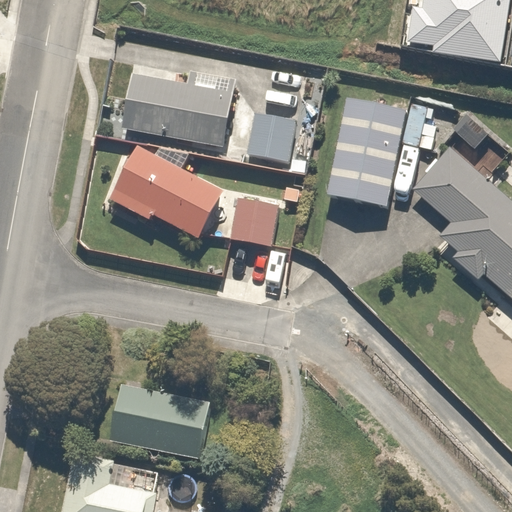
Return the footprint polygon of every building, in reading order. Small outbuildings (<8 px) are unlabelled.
[(277,0),(233,0),(229,30),(271,36),(277,0)] [(434,45),(433,52),(501,62),(509,0),(424,0),(423,8),(413,7),(408,41),(434,45)] [(190,85),(135,75),(125,130),(226,148),(238,84),(191,75),(190,85)] [(407,114),(348,101),(327,197),(387,210),(407,114)] [(294,122),(254,114),(246,155),(286,163),(294,122)] [(228,191),(142,147),(113,202),(154,224),(157,219),(202,242),(228,191)] [(511,202),(452,148),(416,192),(456,227),(439,237),(462,259),(455,260),(481,282),(484,276),(511,301),(511,202)] [(280,203),(238,197),(231,242),(273,248),(280,203)] [(213,405),(123,389),(113,443),(204,459),(213,405)] [(112,488),(117,463),(74,455),(63,511),(160,511),(164,498),(112,488)]
